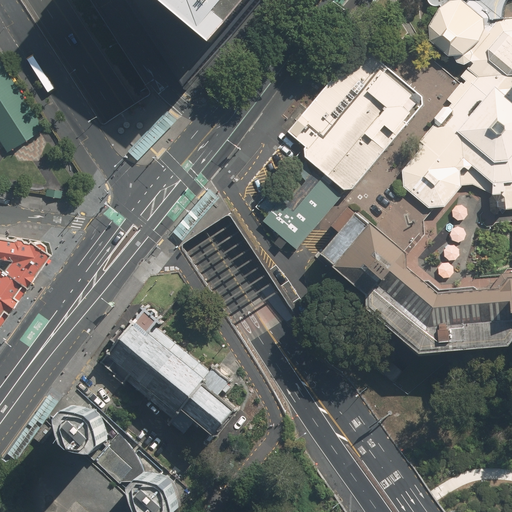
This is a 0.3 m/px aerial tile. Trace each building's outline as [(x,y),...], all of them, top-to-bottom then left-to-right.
[(134,0),(174,66),(189,82),(222,45),(260,0),(134,0)] [(442,7),(440,9),(430,26),(430,41),(448,56),(456,63),(464,65),(471,62),(474,63),(470,68),(469,68),(461,77),(467,81),(464,84),(462,82),(448,99),(452,103),(449,107),(444,107),(435,118),(435,124),(418,143),(422,147),(403,169),(403,187),(428,208),(435,208),(446,207),(462,187),(462,185),(474,185),(493,194),(504,193),(506,208),(511,207),(511,18),(504,19),(485,20),(462,0),(458,0),(450,1),(442,7)] [(511,0),(427,0),(429,3),(431,5),(433,6),(436,7),(438,6),(441,6),(442,7),(450,1),(458,0),(462,0),(485,20),(504,19),(503,14),(503,8),(507,1),(507,0),(511,0)] [(347,190),(353,189),(363,177),(424,105),(424,96),(382,62),(366,48),(358,49),(313,102),(288,132),(306,147),(304,149),(305,157),(347,190)] [(0,140),(8,152),(45,127),(1,62),(0,62),(0,140)] [(140,161),(179,120),(169,111),(130,152),(140,161)] [(280,201),(263,222),(297,250),(323,219),(342,196),(321,179),(294,213),(280,201)] [(184,240),(220,197),(209,188),(173,231),(184,240)] [(62,191),(47,189),(46,196),(61,198),(62,191)] [(472,207),(453,202),(434,275),(453,280),(472,207)] [(366,308),(394,330),(434,280),(409,260),(408,253),(405,251),(373,224),(349,205),(332,226),(339,231),(320,255),(366,294),(366,308)] [(0,232),(0,254),(12,256),(5,267),(0,263),(0,321),(1,323),(50,251),(31,238),(0,232)] [(511,277),(506,285),(473,288),(446,290),(434,280),(394,330),(419,351),(511,343),(511,277)] [(145,308),(134,322),(127,329),(123,326),(111,339),(116,343),(108,354),(102,362),(174,419),(172,422),(186,432),(197,418),(217,434),(237,408),(223,397),(235,382),(217,367),(213,371),(156,326),(160,319),(145,308)] [(7,453),(18,460),(60,401),(49,394),(7,453)] [(78,406),(72,406),(64,414),(65,421),(59,428),(148,511),(159,511),(175,511),(181,505),(181,499),(178,491),(175,482),(168,476),(134,446),(101,415),(95,410),(86,407),(78,406)] [(55,429),(47,424),(37,440),(45,445),(55,429)]
